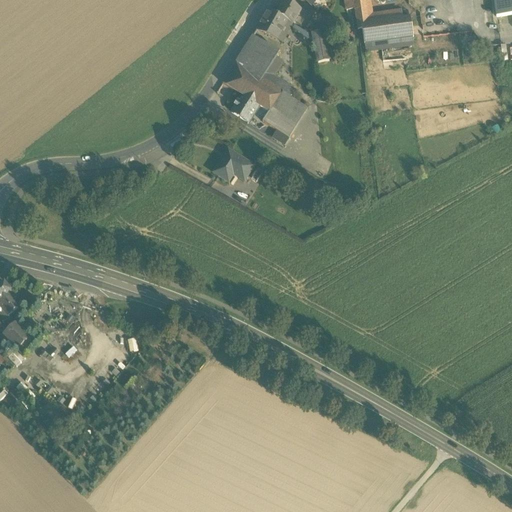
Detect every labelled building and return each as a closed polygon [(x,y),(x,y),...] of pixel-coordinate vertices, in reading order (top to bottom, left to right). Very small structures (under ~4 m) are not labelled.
[(328,0),(318,0),(312,6),(316,11),(328,0)] [(361,25),(370,24),(369,16),(368,7),(366,7),(365,0),(353,0),(354,4),(355,9),(358,31),(362,30),(361,25)] [(511,0),(494,0),(497,18),(511,15),(511,0)] [(284,1),(276,15),(287,21),(291,23),(292,24),(300,10),(284,1)] [(277,40),(287,21),(276,15),(269,11),(256,32),(257,32),(277,41),(277,40)] [(398,12),(369,16),(370,24),(399,20),(398,12)] [(411,18),(399,20),(370,24),(361,25),(362,30),(364,46),(366,46),(381,43),(381,44),(382,43),(397,41),(398,41),(413,38),(413,39),(414,38),(411,18)] [(281,42),(291,23),(287,21),(277,40),(281,42)] [(310,26),(312,34),(323,32),(324,31),(322,24),(310,26)] [(312,34),(318,64),(329,62),(323,32),(312,34)] [(234,67),(261,82),(266,74),(272,78),(283,62),(277,58),(280,54),(253,38),(254,38),(253,37),(234,67)] [(261,82),(234,67),(223,84),(242,97),(259,107),(269,114),(270,114),(276,104),(282,96),(281,96),(272,90),(261,82)] [(277,81),(272,78),(266,74),(261,82),(272,90),(277,81)] [(272,90),(281,96),(287,87),(277,81),(272,90)] [(282,96),(276,104),(283,108),(289,98),(294,91),(287,87),(281,96),(282,96)] [(259,107),(242,97),(238,102),(237,102),(234,107),(235,107),(231,113),(248,124),(259,107)] [(307,110),(289,98),(283,108),(276,104),(270,114),(269,114),(263,123),(288,139),(307,110)] [(213,174),(228,184),(233,176),(237,171),(247,178),(254,168),(230,152),(224,161),(222,160),(213,174)] [(251,180),(256,183),(263,173),(258,170),(251,180)] [(237,171),(233,176),(244,183),(247,178),(237,171)] [(4,283),(0,286),(0,300),(11,292),(7,287),(4,283)] [(0,300),(0,308),(7,318),(9,317),(22,305),(11,292),(0,300)] [(0,308),(0,320),(9,330),(16,324),(9,317),(7,318),(0,308)] [(3,336),(9,330),(0,320),(0,332),(3,336)] [(3,336),(17,351),(30,339),(16,324),(9,330),(3,336)] [(0,397),(1,399),(11,391),(8,387),(0,393),(0,397)]
